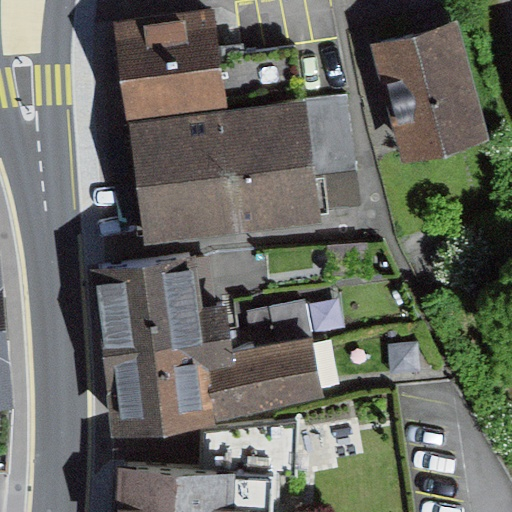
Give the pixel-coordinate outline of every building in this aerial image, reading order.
[(213,0),(155,0),(116,5),(127,95),(224,83),(213,0)] [(457,6),(375,27),(407,148),(489,127),(457,6)] [(310,84),(132,108),(147,221),(324,197),(319,166),(356,162),(346,91),(311,96),(310,84)] [(195,244),(98,254),(104,327),(234,310),(230,289),(201,293),(195,244)] [(305,295),(248,306),(253,336),(311,326),(305,295)] [(0,304),(0,388),(9,387),(2,304),(0,304)] [(237,339),(234,310),(104,327),(116,415),(215,398),(207,350),(238,344),(237,339)] [(321,379),(311,326),(253,336),(237,339),(238,344),(207,350),(215,398),(321,379)] [(0,463),(9,464),(9,387),(0,388),(0,463)] [(235,449),(121,443),(117,511),(269,511),(272,465),(234,463),(235,449)]
